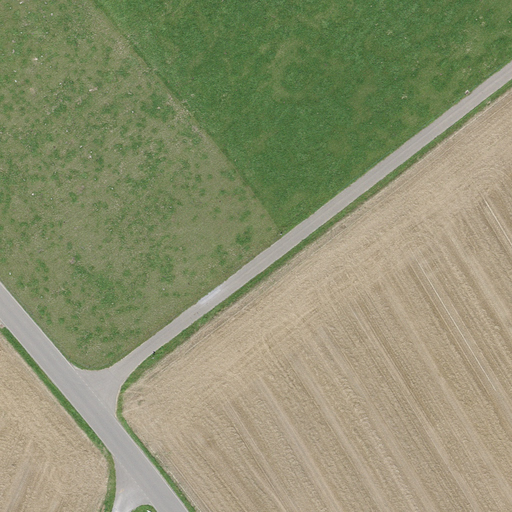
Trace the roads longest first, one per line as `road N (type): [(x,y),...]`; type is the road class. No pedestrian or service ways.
road 1 (track): [(89,401),(511,74)]
road 2 (unclassified): [(0,297),(174,511)]
